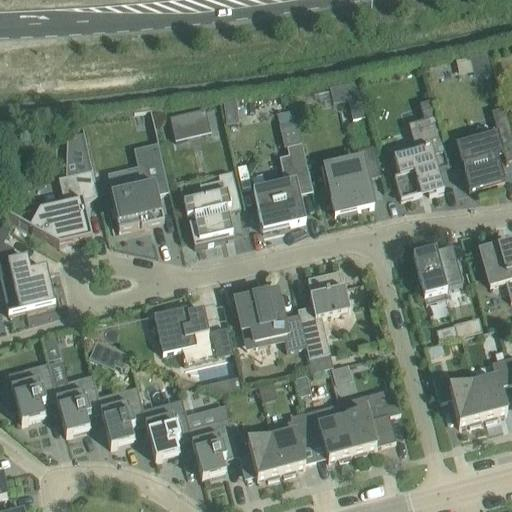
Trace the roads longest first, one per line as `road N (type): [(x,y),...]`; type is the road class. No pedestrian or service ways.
road 1 (primary): [(0,27),(172,22),(322,0)]
road 2 (residential): [(374,245),(442,496)]
road 3 (residential): [(195,283),(374,245)]
road 4 (residential): [(195,283),(107,267),(68,276),(77,316)]
road 5 (residential): [(183,511),(129,481),(86,477),(54,483),(52,511)]
road 6 (residential): [(374,245),(445,226),(511,220)]
road 7 (residential): [(77,316),(195,283)]
